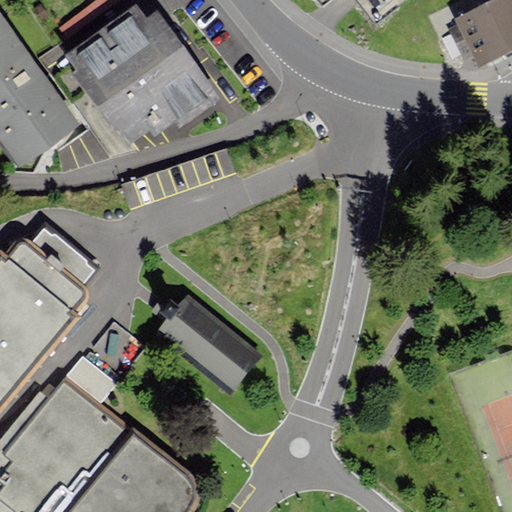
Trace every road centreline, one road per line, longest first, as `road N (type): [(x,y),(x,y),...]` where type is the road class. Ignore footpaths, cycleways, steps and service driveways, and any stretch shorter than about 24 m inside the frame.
road 1 (residential): [(0,181),(89,176),(238,130),(284,108),(332,70)]
road 2 (unclassified): [(315,455),(348,380),(380,178),(374,131)]
road 3 (unclassified): [(349,155),(352,190),(329,321),(287,436)]
road 4 (unclassified): [(146,231),(349,155)]
road 5 (tertiary): [(511,105),(387,88)]
